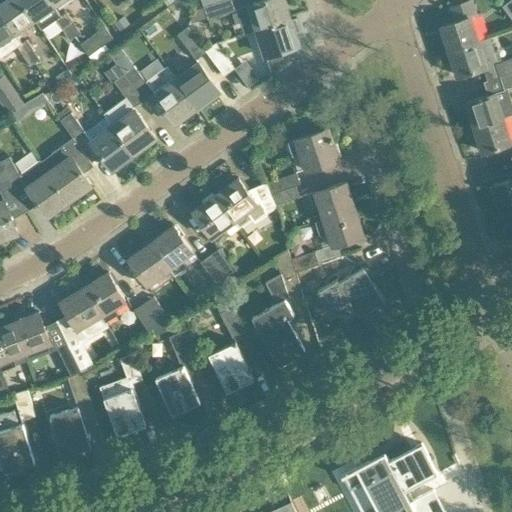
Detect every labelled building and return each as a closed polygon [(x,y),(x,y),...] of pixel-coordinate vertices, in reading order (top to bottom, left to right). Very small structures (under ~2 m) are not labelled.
[(22,0),(3,0),(0,2),(0,10),(15,33),(35,19),(22,0)] [(51,0),(22,0),(35,19),(42,29),(55,19),(62,15),(55,5),(51,0)] [(201,0),(202,1),(187,5),(189,10),(203,6),(209,4),(222,0),(201,0)] [(222,0),(209,4),(203,6),(207,18),(236,9),(243,33),(258,28),(290,17),(283,0),(261,0),(237,8),(234,0),(222,0)] [(456,20),(441,25),(444,36),(447,36),(451,49),(479,39),(471,17),(476,15),(470,0),(469,0),(468,0),(460,0),(461,3),(452,6),(456,20)] [(511,20),(511,0),(508,0),(501,6),(511,20)] [(0,42),(15,33),(0,10),(0,42)] [(62,15),(55,19),(62,29),(72,22),(66,12),(62,15)] [(130,23),(124,15),(113,23),(120,31),(130,23)] [(290,17),(258,28),(260,36),(266,55),(273,75),(279,70),(292,61),(288,48),(299,44),(294,31),(301,29),(296,15),(290,17)] [(72,22),(62,29),(69,39),(80,32),(72,22)] [(104,26),(80,44),(88,55),(112,37),(104,26)] [(207,51),(205,49),(188,26),(178,33),(196,59),(207,51)] [(479,39),(451,49),(456,63),(453,64),(457,75),(487,65),(486,62),(496,59),(489,37),(479,40),(479,39)] [(30,66),(40,59),(26,39),(16,46),(30,66)] [(205,49),(207,51),(224,75),(235,67),(216,42),(205,49)] [(76,55),(65,63),(73,75),(84,67),(76,55)] [(511,57),(496,63),(501,75),(511,71),(511,57)] [(103,113),(113,126),(114,125),(133,153),(155,136),(133,106),(143,98),(124,73),(116,62),(104,71),(112,82),(115,80),(126,96),(103,113)] [(199,62),(177,78),(197,106),(219,90),(199,62)] [(134,65),(124,73),(143,98),(153,91),(156,94),(176,121),(197,106),(177,78),(167,65),(146,80),(134,65)] [(487,95),(466,101),(469,112),(471,112),(476,125),(504,116),(511,113),(511,103),(511,98),(499,102),(496,92),(505,89),(505,88),(511,85),(511,71),(501,75),(483,81),(487,95)] [(0,77),(0,97),(10,112),(25,104),(24,103),(4,74),(0,77)] [(25,104),(10,112),(16,121),(49,101),(43,92),(24,103),(25,104)] [(74,137),(80,145),(80,146),(90,139),(71,113),(61,120),(74,137)] [(504,116),(476,125),(481,139),(479,140),(482,151),(511,141),(504,116)] [(92,141),(100,152),(112,168),(133,153),(114,125),(113,126),(92,141)] [(288,141),(293,155),(301,153),(306,168),(338,158),(332,139),(333,139),(332,135),(331,135),(329,128),(288,141)] [(53,152),(41,160),(69,199),(91,184),(83,173),(94,165),(80,145),(74,137),(53,152)] [(10,156),(0,161),(0,162),(15,189),(25,183),(48,214),(69,199),(41,160),(41,161),(39,158),(20,173),(10,156)] [(511,177),(493,184),(503,212),(511,208),(511,156),(511,157),(511,177)] [(5,200),(0,201),(0,238),(17,231),(12,218),(26,210),(15,189),(0,162),(0,190),(3,196),(5,200)] [(266,182),(265,182),(270,194),(296,185),(300,183),(297,172),(266,182)] [(238,177),(215,194),(240,227),(251,219),(253,221),(275,206),(274,205),(270,194),(265,182),(255,187),(256,189),(250,193),(238,177)] [(355,207),(346,181),(306,194),(310,207),(315,220),(355,207)] [(296,185),(270,194),(274,205),(300,196),(296,185)] [(193,210),(205,226),(217,244),(230,234),(224,227),(233,221),(239,228),(240,227),(215,194),(193,210)] [(315,250),(291,258),(295,270),(319,262),(342,254),(341,254),(338,243),(363,235),(355,207),(315,220),(319,234),(323,247),(315,250)] [(174,224),(151,241),(176,274),(188,265),(183,258),(193,250),(174,224)] [(128,257),(140,274),(153,291),(165,282),(160,274),(170,267),(175,274),(176,274),(151,241),(128,257)] [(220,247),(211,254),(230,281),(241,275),(220,247)] [(277,303),(253,316),(279,363),(305,349),(287,317),(293,314),(285,298),(289,296),(287,291),(301,286),(295,270),(288,247),(275,255),(281,272),(265,282),(277,303)] [(230,281),(211,254),(201,261),(220,287),(230,281)] [(319,262),(295,270),(301,286),(307,284),(327,278),(346,267),(342,254),(319,262)] [(337,279),(317,291),(332,315),(351,303),(359,316),(385,300),(364,266),(339,281),(337,279)] [(109,272),(85,286),(106,322),(119,314),(115,307),(126,300),(109,272)] [(69,313),(58,319),(71,348),(82,343),(108,327),(105,322),(106,322),(85,286),(61,300),(69,313)] [(220,313),(221,312),(234,337),(246,330),(234,305),(232,306),(224,292),(212,298),(220,313)] [(154,296),(144,302),(159,324),(169,317),(154,296)] [(159,324),(144,302),(134,309),(148,330),(159,324)] [(39,311),(13,321),(28,359),(58,348),(60,353),(71,348),(58,319),(44,325),(39,311)] [(13,321),(0,325),(0,365),(2,370),(16,365),(16,364),(28,359),(13,321)] [(181,362),(195,356),(184,331),(170,336),(181,362)] [(210,355),(218,371),(226,389),(253,376),(251,371),(253,370),(251,366),(249,367),(237,341),(210,355)] [(82,343),(71,348),(82,370),(93,365),(82,343)] [(60,353),(71,375),(82,370),(71,348),(60,353)] [(105,397),(111,416),(118,435),(133,429),(134,431),(138,430),(137,428),(146,425),(140,406),(134,387),(132,383),(143,379),(134,353),(133,353),(121,358),(122,360),(127,376),(101,386),(105,397)] [(157,378),(165,395),(173,414),(200,402),(184,366),(157,378)] [(82,370),(71,375),(69,376),(77,402),(91,397),(82,370)] [(4,373),(0,374),(0,398),(11,395),(4,373)] [(22,420),(36,415),(28,389),(15,393),(22,420)] [(50,416),(56,434),(62,453),(90,444),(89,438),(91,437),(89,433),(87,434),(80,406),(50,416)] [(0,413),(0,451),(6,470),(34,461),(23,423),(18,424),(14,410),(0,413)] [(343,475),(353,492),(353,494),(367,487),(379,511),(416,511),(404,490),(437,472),(422,443),(389,460),(385,453),(343,475)]
